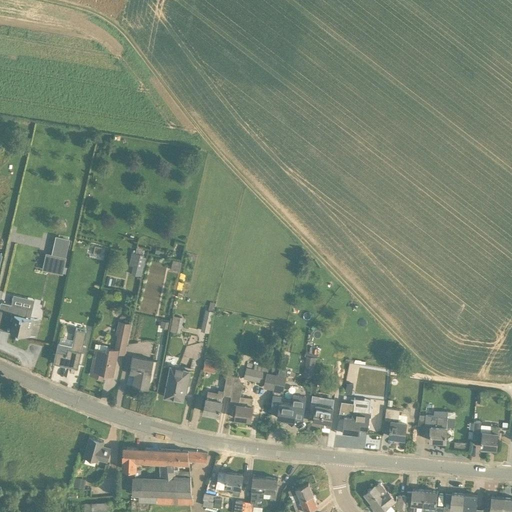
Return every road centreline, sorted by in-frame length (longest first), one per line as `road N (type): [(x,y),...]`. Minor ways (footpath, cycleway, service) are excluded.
road 1 (track): [(511,389),(432,371),(204,140),(104,18),(47,0)]
road 2 (tertiary): [(0,366),(153,427),(336,458)]
road 3 (tertiary): [(336,458),(511,473)]
